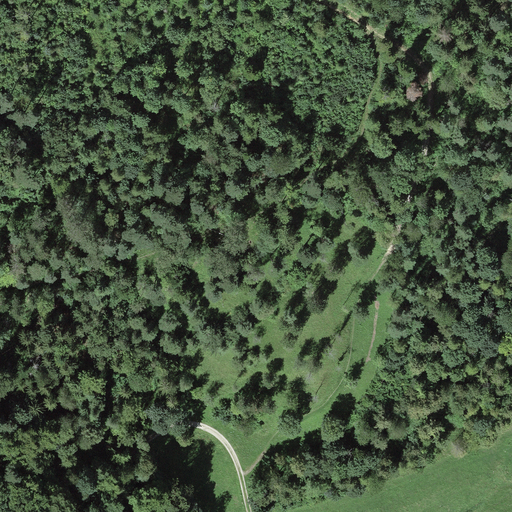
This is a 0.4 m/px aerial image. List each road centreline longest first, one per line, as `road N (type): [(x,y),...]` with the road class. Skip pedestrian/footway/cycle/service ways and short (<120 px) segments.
road 1 (track): [(129,511),(130,457),(154,432),(192,425),(219,437),(230,453),(247,511)]
road 2 (track): [(511,223),(459,272),(405,345)]
road 3 (track): [(364,416),(340,437),(296,445),(242,486)]
